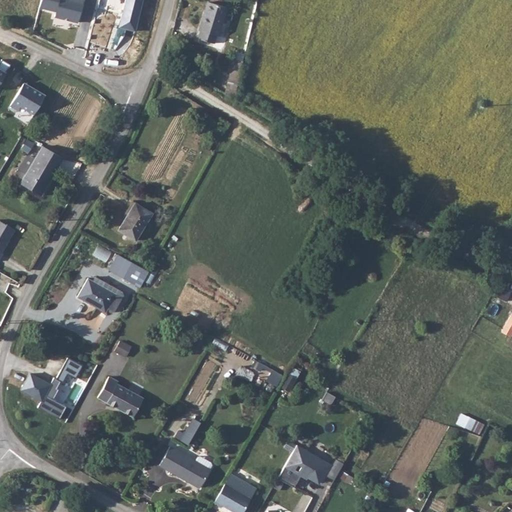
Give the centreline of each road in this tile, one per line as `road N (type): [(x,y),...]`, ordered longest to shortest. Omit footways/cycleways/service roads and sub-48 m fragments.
road 1 (track): [(149,65),(511,281)]
road 2 (unclassified): [(136,96),(18,312),(0,371)]
road 3 (unknown): [(123,511),(164,432),(228,369)]
road 4 (residential): [(136,96),(0,30)]
road 5 (residential): [(119,511),(12,444)]
